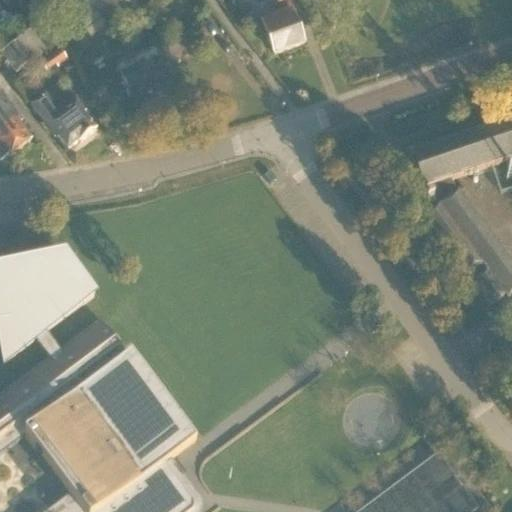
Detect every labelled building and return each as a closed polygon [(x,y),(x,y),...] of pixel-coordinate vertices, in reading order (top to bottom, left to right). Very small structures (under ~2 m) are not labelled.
[(268,0),(275,8),(285,0),(268,0)] [(260,21),(273,56),(303,46),(290,10),(260,21)] [(47,51),(30,28),(14,40),(16,43),(0,55),(16,75),(47,51)] [(84,56),(64,29),(54,37),(75,64),(84,56)] [(60,52),(50,59),(58,70),(68,62),(60,52)] [(162,63),(158,64),(154,53),(117,66),(129,101),(132,100),(137,116),(173,104),(167,87),(170,86),(162,63)] [(0,163),(30,141),(17,124),(21,120),(0,92),(0,163)] [(72,98),(56,110),(45,95),(29,107),(44,126),(56,142),(57,141),(66,153),(77,145),(78,146),(95,133),(82,116),(85,114),(72,98)] [(506,299),(511,294),(511,270),(458,192),(455,194),(447,183),(511,160),(511,122),(409,158),(418,184),(407,189),(468,277),(464,280),(467,285),(472,281),(489,306),(504,296),(506,299)] [(46,333),(94,299),(65,258),(0,270),(0,337),(5,363),(36,341),(46,333)] [(0,511),(194,511),(195,511),(195,509),(195,507),(195,505),(194,504),(166,466),(197,443),(132,356),(120,365),(113,356),(121,350),(101,322),(60,352),(46,333),(36,341),(50,360),(0,396),(0,511)] [(436,455),(359,511),(473,511),(477,509),(436,455)]
